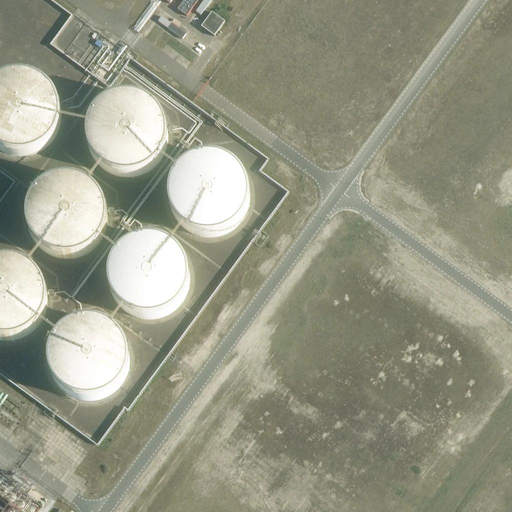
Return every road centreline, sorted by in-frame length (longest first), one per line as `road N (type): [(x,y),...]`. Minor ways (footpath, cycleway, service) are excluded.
road 1 (unclassified): [(104,511),(339,189)]
road 2 (unclassified): [(339,189),(480,0)]
road 3 (unclassified): [(511,316),(339,189)]
road 4 (unclassified): [(339,189),(203,88)]
road 5 (unknown): [(439,511),(511,411)]
